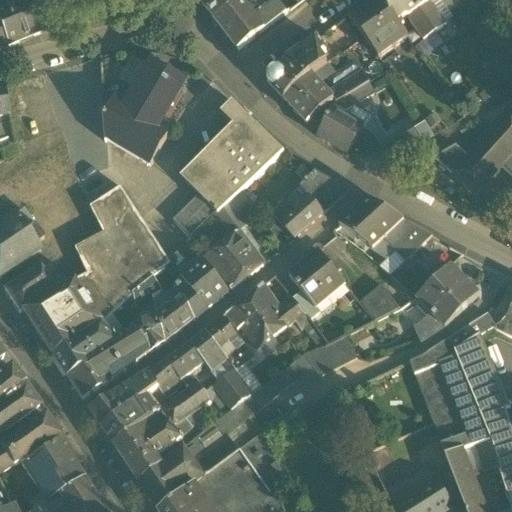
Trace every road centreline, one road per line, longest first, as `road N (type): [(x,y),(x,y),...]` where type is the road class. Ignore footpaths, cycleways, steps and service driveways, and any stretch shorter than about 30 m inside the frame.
road 1 (residential): [(374,182),(218,314),(67,417)]
road 2 (residential): [(0,75),(182,16)]
road 3 (residential): [(242,79),(296,135),(374,182)]
road 4 (residential): [(374,182),(511,260)]
road 5 (residential): [(337,0),(242,79)]
